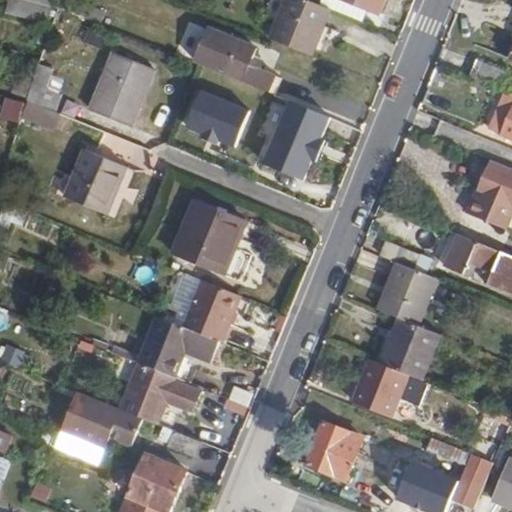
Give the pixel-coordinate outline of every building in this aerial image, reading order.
[(49,3),(37,0),(6,0),(4,9),(45,20),(49,3)] [(313,0),(276,0),(263,33),(333,62),(352,16),(318,2),(313,0)] [(381,0),(319,0),(318,2),(352,16),(362,20),(368,4),(378,8),(381,0)] [(511,1),(510,0),(498,30),(503,31),(495,53),(511,59),(511,1)] [(208,28),(195,60),(268,90),(276,72),(242,58),(247,44),(208,28)] [(110,49),(88,105),(128,120),(150,65),(110,49)] [(54,60),(39,55),(32,76),(26,95),(57,106),(63,88),(47,81),(54,60)] [(472,58),(466,74),(496,87),(503,70),(472,58)] [(26,95),(32,76),(17,70),(10,89),(26,95)] [(199,88),(183,127),(231,146),(246,107),(199,88)] [(511,93),(508,91),(492,130),(511,138),(511,93)] [(1,113),(18,118),(20,114),(24,100),(6,95),(1,113)] [(24,100),(20,114),(49,126),(57,106),(26,95),(24,100)] [(330,118),(287,101),(262,162),(305,180),(330,118)] [(75,170),(67,192),(107,208),(127,158),(86,142),(75,170)] [(511,167),(489,158),(468,211),(508,226),(511,216),(511,167)] [(196,195),(173,252),(220,270),(242,213),(196,195)] [(511,253),(457,231),(444,264),(469,274),(475,259),(492,266),(485,283),(511,294),(511,253)] [(379,254),(398,261),(411,267),(417,253),(384,240),(379,254)] [(379,307),(398,315),(419,323),(438,277),(411,267),(398,261),(379,307)] [(233,291),(195,275),(177,321),(219,338),(227,318),(223,316),(233,291)] [(157,313),(137,359),(175,374),(186,348),(213,359),(222,338),(219,338),(177,321),(157,313)] [(398,315),(380,361),(422,378),(441,333),(419,323),(398,315)] [(175,374),(137,359),(119,405),(154,420),(164,395),(189,405),(198,383),(175,374)] [(368,359),(352,397),(384,410),(392,391),(398,393),(402,382),(422,390),(424,382),(368,359)] [(75,390),(61,426),(106,444),(111,430),(132,439),(141,416),(75,390)] [(482,403),(465,396),(462,406),(479,413),(482,403)] [(482,403),(479,413),(472,429),(498,439),(509,414),(482,403)] [(305,462),(344,477),(362,433),(323,418),(305,462)] [(196,436),(168,425),(163,439),(190,450),(196,436)] [(0,446),(3,448),(10,430),(0,426),(0,446)] [(464,449),(426,434),(401,493),(439,508),(464,449)] [(143,449),(141,452),(119,510),(123,511),(165,511),(184,464),(143,449)] [(467,450),(448,496),(471,506),(490,460),(467,450)] [(492,495),(511,503),(511,458),(506,457),(492,495)]
